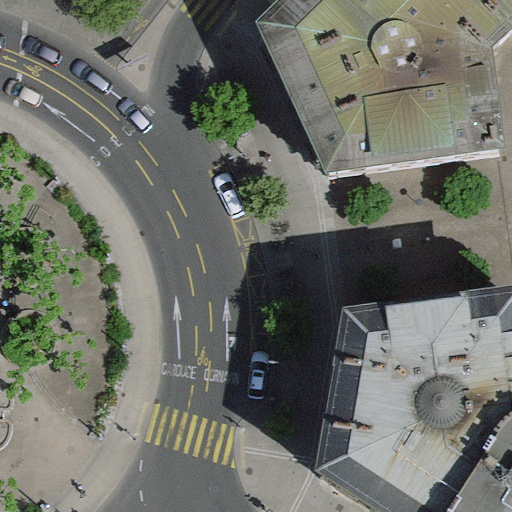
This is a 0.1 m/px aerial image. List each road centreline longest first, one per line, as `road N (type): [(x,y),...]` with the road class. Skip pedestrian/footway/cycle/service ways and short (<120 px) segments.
road 1 (secondary): [(167,510),(201,436),(214,331),(192,228),(160,166)]
road 2 (secondary): [(160,166),(104,104),(0,44)]
road 3 (residential): [(160,166),(179,49),(210,0)]
